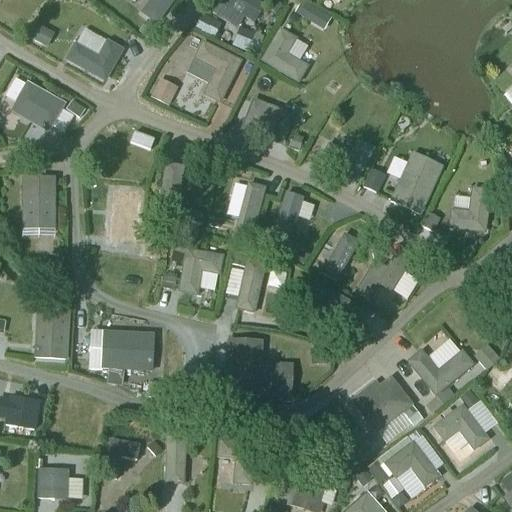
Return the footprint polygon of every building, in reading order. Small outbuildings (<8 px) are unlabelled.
[(160,26),(178,0),(152,0),(143,14),(160,26)] [(267,9),(252,0),(218,0),(217,2),(255,26),(267,9)] [(283,8),(277,2),(270,9),(276,15),(283,8)] [(310,25),(317,12),(302,3),(294,15),(310,25)] [(195,30),(215,40),(223,24),(203,14),(195,30)] [(144,22),(137,32),(147,40),(155,29),(144,22)] [(27,39),(41,46),(49,32),(35,24),(27,39)] [(232,47),(247,53),(255,36),(240,29),(232,47)] [(298,83),(308,66),(287,54),(296,38),(282,30),(263,63),(298,83)] [(125,47),(109,38),(99,56),(78,44),(68,61),(105,82),(125,47)] [(220,104),(242,58),(202,39),(193,57),(216,69),(203,96),(220,104)] [(48,133),(66,102),(29,82),(12,112),(48,133)] [(150,99),(168,108),(176,93),(158,84),(150,99)] [(293,114),(253,99),(241,131),(281,146),(293,114)] [(72,101),(66,111),(79,120),(86,110),(72,101)] [(129,146),(150,154),(154,143),(134,135),(129,146)] [(298,153),(303,139),(293,136),(288,150),(298,153)] [(356,181),(375,147),(358,138),(349,154),(330,143),(320,161),(356,181)] [(421,217),(443,169),(412,155),(390,203),(421,217)] [(34,174),(45,175),(45,163),(34,163),(34,174)] [(168,163),(158,214),(174,217),(184,166),(168,163)] [(362,188),(377,195),(384,180),(369,174),(362,188)] [(57,175),(24,175),(24,227),(57,227),(57,175)] [(238,218),(244,186),(234,183),(227,216),(238,218)] [(453,210),(450,230),(484,234),(490,189),(474,187),(471,212),(453,210)] [(265,192),(249,188),(238,231),(253,235),(265,192)] [(115,189),(112,241),(137,243),(140,190),(115,189)] [(304,199),(287,193),(273,237),(290,243),(304,199)] [(189,223),(203,226),(205,216),(191,213),(189,223)] [(440,220),(428,215),(422,228),(433,233),(440,220)] [(220,221),(208,219),(207,228),(219,230),(220,221)] [(359,243),(345,235),(322,275),(336,283),(359,243)] [(141,256),(165,261),(168,248),(144,243),(141,256)] [(383,260),(381,247),(371,248),(373,262),(383,260)] [(223,256),(188,249),(180,294),(197,297),(202,267),(220,271),(223,256)] [(310,257),(298,251),(293,261),(304,267),(310,257)] [(389,270),(376,261),(356,294),(369,302),(380,285),(392,292),(412,259),(400,252),(389,270)] [(247,258),(234,255),(231,266),(244,269),(247,258)] [(266,263),(248,259),(238,311),(255,315),(266,263)] [(173,292),(175,278),(163,276),(161,289),(173,292)] [(367,316),(322,288),(312,306),(357,333),(367,316)] [(69,308),(39,307),(36,359),(67,361),(69,308)] [(154,335),(102,333),(100,372),(152,374),(154,335)] [(264,342),(232,341),(231,398),(291,400),(292,364),(264,363),(264,342)] [(498,361),(487,348),(474,359),(485,372),(498,361)] [(439,370),(424,352),(409,364),(436,397),(474,366),(463,351),(439,370)] [(327,355),(311,355),(311,365),(327,365),(327,355)] [(124,376),(108,374),(106,385),(122,388),(124,376)] [(413,405),(392,376),(381,384),(379,382),(353,402),(376,433),(413,405)] [(162,386),(149,385),(148,398),(161,399),(162,386)] [(448,390),(425,409),(431,416),(454,398),(448,390)] [(468,393),(459,400),(468,411),(477,404),(468,393)] [(40,403),(12,398),(7,427),(35,432),(40,403)] [(269,404),(259,404),(259,417),(269,417),(269,404)] [(411,427),(413,428),(422,420),(412,408),(402,415),(411,427)] [(462,409),(436,429),(446,442),(460,431),(475,451),(488,441),(462,409)] [(202,427),(188,427),(188,440),(202,441),(202,427)] [(417,432),(406,441),(410,446),(421,437),(417,432)] [(168,433),(167,485),(183,485),(184,433),(168,433)] [(254,442),(221,439),(220,459),(235,460),(233,485),(251,486),(254,442)] [(137,463),(140,446),(110,441),(103,478),(117,481),(121,460),(137,463)] [(146,449),(155,459),(162,453),(153,443),(146,449)] [(333,459),(346,475),(366,458),(354,443),(333,459)] [(442,477),(417,443),(387,466),(397,479),(411,468),(426,489),(442,477)] [(277,469),(289,473),(294,461),(282,456),(277,469)] [(38,471),(43,471),(43,462),(33,461),(33,471),(38,471)] [(258,462),(257,476),(270,476),(271,463),(258,462)] [(391,480),(382,468),(378,462),(366,471),(379,489),(391,480)] [(361,467),(351,475),(363,490),(373,482),(361,467)] [(68,472),(38,473),(38,501),(67,501),(68,472)] [(325,484),(289,474),(280,504),(306,511),(319,511),(323,503),(319,502),(325,484)] [(504,497),(511,508),(511,475),(501,483),(509,493),(504,497)] [(386,511),(370,493),(349,511),(386,511)]
